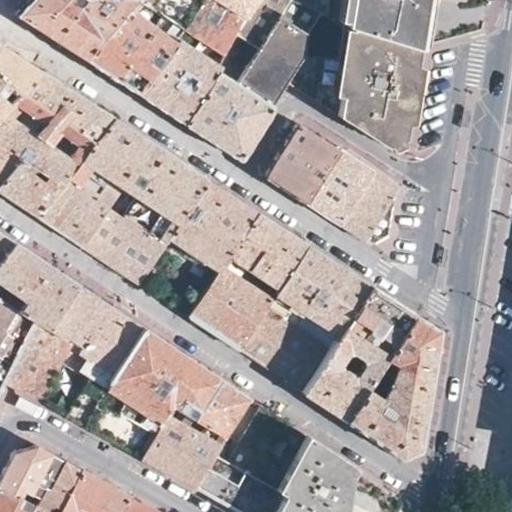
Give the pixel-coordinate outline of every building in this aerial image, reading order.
[(130,0),(24,0),(12,14),(83,59),(130,0)] [(135,0),(130,0),(83,59),(111,77),(135,93),(175,39),(183,30),(135,0)] [(135,0),(183,30),(223,55),(255,0),(135,0)] [(255,0),(223,55),(217,65),(214,70),(271,106),(286,84),(384,146),(406,138),(413,82),(416,52),(328,23),(293,0),(255,0)] [(293,0),(328,23),(416,52),(424,0),(293,0)] [(175,39),(135,93),(159,109),(183,124),(214,70),(217,65),(175,39)] [(0,112),(39,71),(0,45),(0,112)] [(214,70),(183,124),(213,143),(238,159),(271,106),(214,70)] [(77,96),(39,71),(0,112),(0,145),(17,157),(60,186),(113,119),(77,96)] [(462,107),(459,126),(466,127),(469,108),(462,107)] [(205,179),(159,149),(113,119),(60,186),(35,216),(52,228),(93,255),(127,277),(138,284),(168,238),(205,179)] [(302,200),(334,147),(295,123),(263,176),(285,190),(302,200)] [(0,179),(17,157),(0,145),(0,179)] [(369,169),(334,147),(302,200),(320,212),(336,223),(369,169)] [(35,216),(60,186),(17,157),(0,179),(0,193),(13,202),(35,216)] [(396,185),(369,169),(336,223),(350,231),(363,239),(396,185)] [(232,196),(205,179),(168,238),(217,271),(221,265),(228,255),(257,212),(232,196)] [(284,230),(257,212),(228,255),(261,277),(278,288),(307,245),(284,230)] [(0,268),(15,244),(0,234),(0,268)] [(52,269),(15,244),(0,268),(0,282),(29,303),(22,314),(38,323),(49,330),(77,285),(52,269)] [(340,266),(307,245),(278,288),(272,299),(265,310),(278,318),(288,302),(303,311),(338,334),(344,325),(370,285),(340,266)] [(440,246),(437,265),(444,267),(447,247),(440,246)] [(217,271),(187,316),(213,333),(238,350),(265,310),(272,299),(255,287),(221,265),(217,271)] [(77,285),(49,330),(72,343),(80,349),(109,306),(94,297),(77,285)] [(393,300),(370,285),(344,325),(388,354),(414,314),(393,300)] [(22,314),(0,299),(0,391),(5,382),(7,380),(38,323),(22,314)] [(128,319),(109,306),(80,349),(72,343),(64,359),(90,375),(74,404),(67,416),(70,418),(84,426),(143,329),(128,319)] [(265,310),(238,350),(269,371),(301,391),(327,351),(293,328),(278,318),(265,310)] [(303,311),(293,328),(327,351),(338,334),(303,311)] [(435,327),(414,314),(388,354),(395,358),(388,374),(426,384),(431,351),(435,327)] [(72,343),(49,330),(38,323),(7,380),(5,382),(41,402),(64,359),(72,343)] [(327,351),(301,391),(323,406),(344,420),(366,386),(372,377),(376,371),(388,354),(344,325),(338,334),(327,351)] [(183,356),(143,329),(84,426),(115,443),(140,457),(164,414),(169,404),(193,418),(219,379),(183,356)] [(366,386),(344,420),(399,457),(416,448),(422,409),(426,384),(388,374),(376,371),(372,377),(386,380),(381,395),(366,386)] [(236,390),(219,379),(193,418),(205,424),(226,436),(248,399),(236,390)] [(67,416),(74,404),(63,398),(56,410),(67,416)] [(215,454),(195,487),(216,499),(239,511),(342,511),(343,510),(349,465),(331,453),(261,407),(230,457),(227,462),(215,454)] [(164,414),(140,457),(170,474),(195,487),(215,454),(218,449),(221,445),(199,433),(164,414)] [(226,436),(205,424),(199,433),(221,445),(226,436)] [(56,511),(58,511),(80,471),(51,454),(21,438),(0,476),(0,490),(39,511),(56,511)] [(108,486),(80,471),(58,511),(60,511),(74,511),(75,511),(77,511),(121,511),(129,498),(108,486)] [(39,511),(0,490),(0,511),(39,511)] [(154,511),(153,511),(129,498),(121,511),(154,511)]
